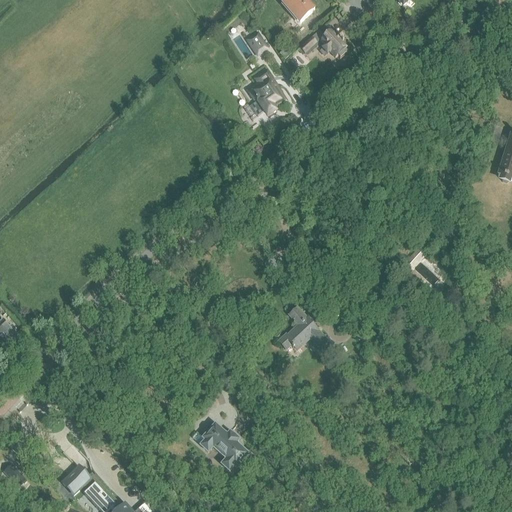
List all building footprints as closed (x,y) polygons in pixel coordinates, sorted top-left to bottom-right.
[(305,0),(286,0),(288,1),(283,5),(301,24),(316,11),(305,0)] [(333,33),(321,43),(326,47),(323,50),(328,55),(330,53),(336,59),(338,57),(341,59),(347,54),(345,51),(347,49),(345,46),(346,46),(344,44),(344,45),(342,42),(344,40),(339,35),(337,37),(333,33)] [(258,35),(251,40),(256,48),(253,50),(258,57),(269,50),(258,35)] [(315,43),(302,54),(305,58),(318,46),(315,43)] [(286,50),(280,56),(285,62),(292,56),(286,50)] [(256,104),(250,108),(257,118),(264,114),(267,118),(275,113),(274,111),(275,110),(278,108),(278,109),(285,104),(276,90),(277,90),(277,89),(272,82),(267,74),(256,81),(260,88),(251,94),(256,101),(255,102),(256,104)] [(463,87),(448,83),(446,89),(446,90),(449,91),(448,93),(454,95),(455,92),(460,94),(462,88),(463,88),(463,87)] [(511,136),(498,177),(500,177),(499,182),(510,186),(511,181),(511,180),(511,136)] [(400,270),(407,276),(413,270),(420,263),(426,256),(419,250),(400,270)] [(284,264),(277,255),(265,264),(273,274),(284,264)] [(319,349),(327,342),(317,332),(318,332),(307,320),(306,320),(297,310),(290,317),(299,327),(287,338),(286,337),(279,343),(286,350),(291,345),(297,351),(310,339),(319,349)] [(11,327),(9,328),(3,322),(0,324),(0,337),(9,348),(17,341),(16,339),(19,336),(13,330),(11,327)] [(226,461),(222,466),(229,473),(234,468),(236,470),(248,456),(236,445),(239,442),(230,435),(227,438),(224,435),(223,437),(220,434),(221,432),(215,427),(203,440),(197,434),(192,439),(201,447),(201,448),(208,454),(213,449),(226,461)] [(26,483),(13,468),(4,476),(17,491),(26,483)] [(80,469),(78,471),(62,485),(73,497),(83,487),(87,491),(84,494),(100,511),(141,511),(140,510),(137,511),(131,511),(125,505),(123,507),(93,475),(92,474),(88,478),(80,469)]
